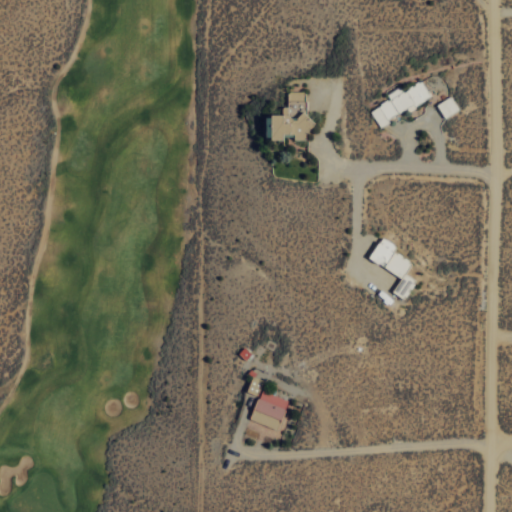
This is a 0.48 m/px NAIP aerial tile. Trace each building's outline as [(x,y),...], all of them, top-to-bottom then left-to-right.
[(431,95),(421,79),(403,90),(400,85),(387,93),(389,97),(369,110),(379,126),(406,109),(408,110),(431,95)] [(271,135),(293,135),(293,138),(305,138),(305,127),(306,127),(306,90),(285,90),(285,112),(271,113),(271,135)] [(436,103),(444,118),(459,109),(451,94),(436,103)] [(368,256),(401,277),(392,290),(404,298),(416,279),(405,272),(412,261),(394,249),(396,245),(381,235),(368,256)] [(249,418),(277,429),(288,400),(260,390),(249,418)]
